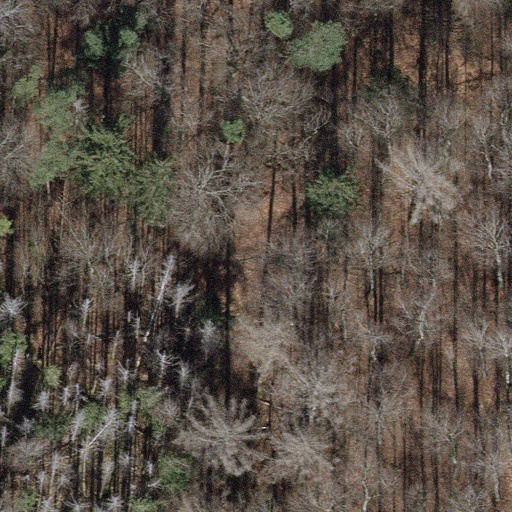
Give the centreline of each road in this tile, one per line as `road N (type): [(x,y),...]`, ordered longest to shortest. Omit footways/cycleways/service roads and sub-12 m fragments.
road 1 (track): [(199,511),(297,248),(333,115),(351,0)]
road 2 (track): [(511,83),(333,115)]
